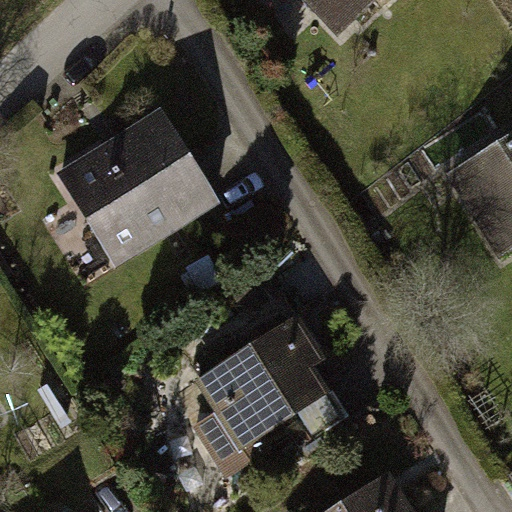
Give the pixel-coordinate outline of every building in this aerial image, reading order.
[(288,0),(325,38),(365,0),(288,0)] [(221,202),(165,108),(62,169),(117,263),(221,202)] [(511,128),(433,176),(486,264),(511,248),(511,128)] [(301,315),(199,381),(218,409),(192,426),(229,482),(280,449),(272,436),(301,417),(313,436),(353,410),(323,364),(330,359),(301,315)] [(422,511),(396,470),(327,511),(422,511)]
